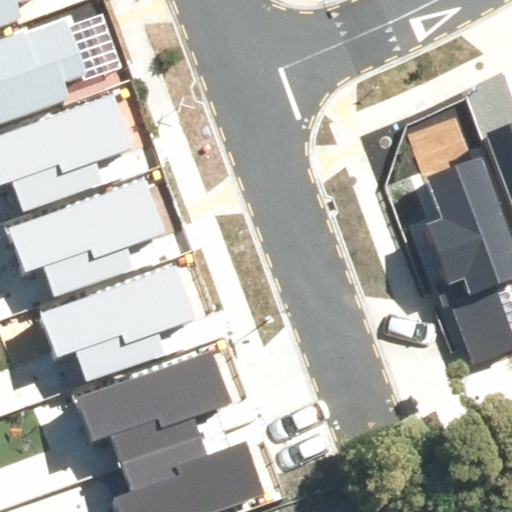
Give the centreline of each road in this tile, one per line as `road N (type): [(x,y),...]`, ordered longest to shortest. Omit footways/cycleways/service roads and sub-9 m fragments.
road 1 (residential): [(248,83),(397,487)]
road 2 (residential): [(434,0),(248,83)]
